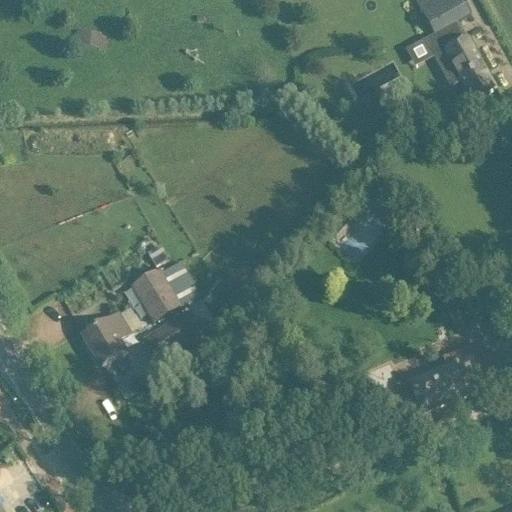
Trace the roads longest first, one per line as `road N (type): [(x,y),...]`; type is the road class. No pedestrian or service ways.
road 1 (track): [(108,510),(147,498),(287,484),(511,395)]
road 2 (tertiary): [(109,511),(0,337)]
